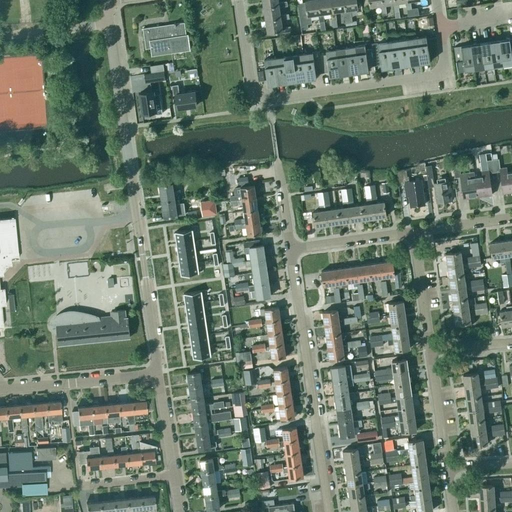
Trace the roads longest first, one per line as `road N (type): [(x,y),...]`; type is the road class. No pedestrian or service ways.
road 1 (unclassified): [(159,374),(108,22)]
road 2 (residential): [(441,28),(441,71),(266,100),(250,87),(238,0)]
road 3 (residential): [(329,511),(291,254)]
road 4 (residential): [(0,390),(159,374)]
road 5 (residential): [(447,476),(430,355)]
road 6 (residential): [(291,254),(411,237)]
